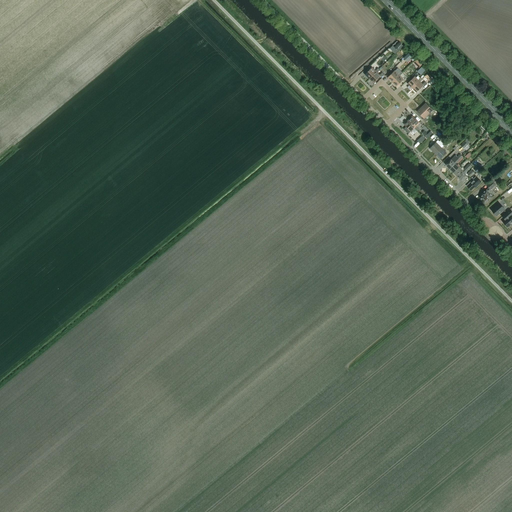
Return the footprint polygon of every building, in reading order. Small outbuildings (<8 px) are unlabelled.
[(394,48),(398,51),(403,46),(399,43),(394,48)] [(409,54),(404,59),(407,62),(412,57),(409,54)] [(416,60),(413,63),(419,68),(422,65),(420,63),(416,60)] [(365,75),(369,79),(377,72),(378,73),(380,70),(378,68),(376,71),(372,68),(365,75)] [(388,78),(392,82),(399,75),(400,76),(403,74),(401,72),(398,74),(395,71),(388,78)] [(377,72),(369,79),(374,83),(381,76),(382,77),(384,75),(383,73),(380,75),(378,73),(377,72)] [(399,75),(392,82),(396,87),(403,80),(404,81),(407,78),(405,76),(403,79),(400,76),(399,75)] [(408,84),(412,88),(419,81),(420,82),(423,79),(421,77),(418,80),(415,77),(408,84)] [(419,81),(412,88),(416,93),(423,86),(424,87),(427,84),(425,82),(423,84),(420,82),(419,81)] [(428,115),(427,116),(430,118),(432,116),(429,114),(433,110),(426,103),(421,107),(428,115)] [(425,118),(427,116),(428,115),(421,107),(417,112),(424,119),(423,120),(426,122),(428,120),(425,118)] [(413,116),(408,120),(415,127),(414,128),(417,131),(419,129),(416,126),(420,123),(413,116)] [(415,127),(408,120),(404,124),(411,131),(410,132),(413,135),(415,133),(412,131),(414,128),(415,127)] [(435,154),(441,148),(436,142),(430,149),(435,154)] [(441,148),(435,154),(440,159),(446,153),(441,148)] [(449,169),(462,156),(464,155),(462,153),(461,155),(460,154),(457,157),(456,156),(451,160),(446,165),(449,169)] [(449,169),(453,173),(459,167),(455,164),(457,163),(458,164),(464,159),(462,157),(463,157),(462,156),(449,169)] [(462,171),(459,167),(453,173),(457,177),(462,171)] [(462,171),(457,177),(461,181),(466,175),(464,173),(463,172),(462,171)] [(475,177),(466,186),(471,191),(474,187),(475,188),(481,183),(477,179),(475,177)] [(481,196),(480,198),(482,200),(484,204),(492,197),(489,193),(489,192),(489,191),(495,186),(491,180),(486,185),(488,188),(486,190),(480,195),(481,196)] [(496,216),(504,209),(499,203),(491,210),(496,216)] [(505,220),(503,222),(508,228),(511,224),(511,216),(511,215),(511,212),(511,211),(506,215),(503,218),(505,220)]
